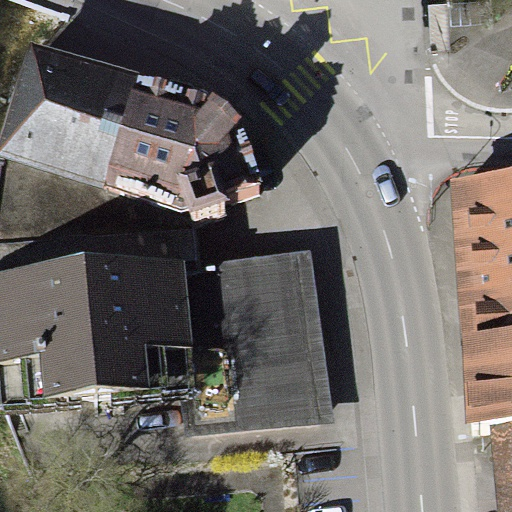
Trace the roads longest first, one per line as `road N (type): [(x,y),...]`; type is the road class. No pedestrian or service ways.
road 1 (primary): [(346,152),(379,228),(398,308),(419,511)]
road 2 (primary): [(163,0),(225,32),(294,91),(346,152)]
road 3 (residential): [(346,152),(382,139),(511,142)]
road 4 (residential): [(346,152),(381,0)]
